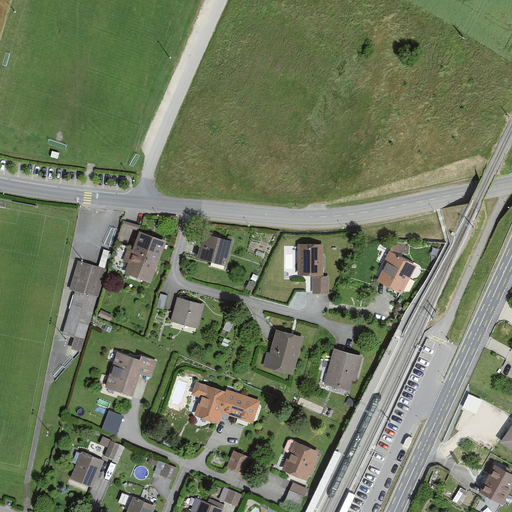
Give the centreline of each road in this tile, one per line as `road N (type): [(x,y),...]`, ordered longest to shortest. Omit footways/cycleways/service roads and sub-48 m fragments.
road 1 (tertiary): [(511,183),(323,217),(189,208)]
road 2 (residential): [(189,208),(173,269),(179,285),(321,324)]
road 3 (residential): [(137,203),(223,0)]
road 4 (primary): [(475,335),(394,511)]
